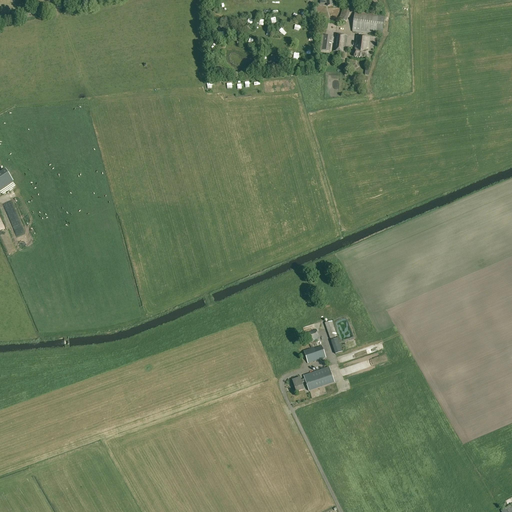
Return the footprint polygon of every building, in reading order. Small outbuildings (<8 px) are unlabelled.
[(347,0),(339,19),(346,22),(355,0),(347,0)] [(372,12),(375,4),(377,0),(363,0),(359,9),(366,13),(367,11),(369,12),(370,11),(372,12)] [(383,36),(385,16),(355,12),(352,32),(383,36)] [(345,53),(347,36),(335,35),(333,52),(345,53)] [(322,50),(330,51),(332,37),(324,36),(322,50)] [(368,51),(369,38),(357,36),(355,49),(354,57),(367,59),(368,51)] [(6,178),(0,182),(0,193),(23,179),(18,171),(13,173),(14,175),(7,179),(6,178)] [(343,352),(332,321),(325,324),(335,354),(343,352)] [(320,339),(316,330),(306,333),(309,343),(320,339)] [(326,358),(322,346),(314,349),(314,348),(304,351),(308,364),(326,358)] [(354,352),(356,357),(374,353),(373,347),(367,348),(367,351),(365,351),(364,349),(354,352)] [(340,363),(355,358),(353,352),(338,357),(340,363)] [(376,358),(359,363),(360,369),(377,364),(376,358)] [(335,383),(329,367),(304,376),(305,379),(301,381),(300,378),(292,380),(296,392),(304,389),(302,383),(306,382),(309,392),(335,383)] [(501,511),(511,511),(511,503),(501,511)]
